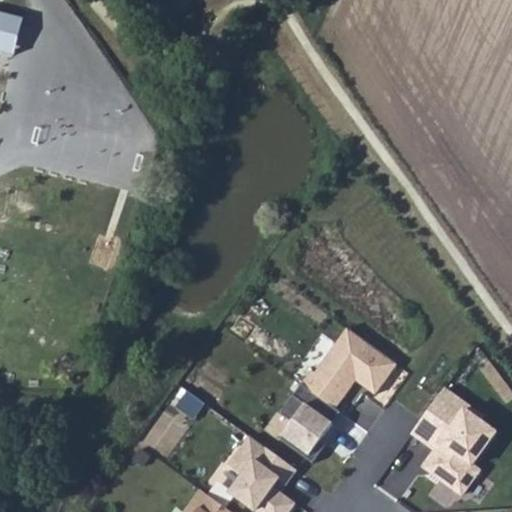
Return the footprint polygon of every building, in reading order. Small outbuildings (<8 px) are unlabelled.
[(0,11),(0,52),(8,55),(19,17),(0,11)] [(32,193),(0,187),(0,218),(26,223),(32,193)] [(108,208),(64,199),(59,229),(103,238),(108,208)] [(311,372),(301,385),(319,398),(335,410),(355,383),(375,397),(398,366),(348,329),(314,375),(311,372)] [(319,398),(301,385),(280,414),(292,423),(280,441),(313,465),(326,447),(320,443),(333,425),(312,409),(319,398)] [(484,418),(444,389),(412,434),(436,451),(428,462),(437,468),(432,475),(462,496),(479,473),(472,467),(496,433),(481,422),(484,418)] [(240,434),(220,462),(236,473),(223,492),(251,511),(286,511),(291,506),(269,490),(275,482),(282,487),(293,472),(240,434)] [(229,511),(202,492),(187,511),(229,511)]
